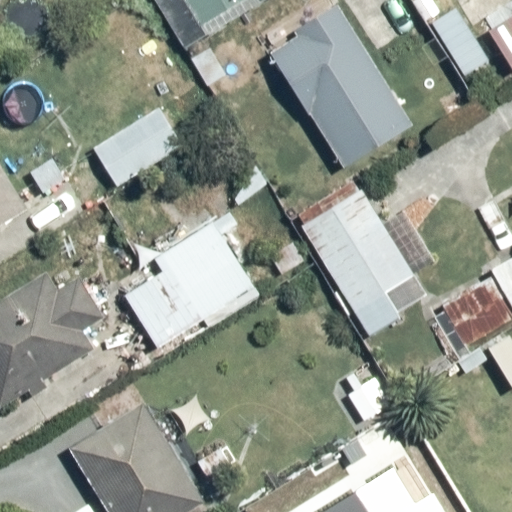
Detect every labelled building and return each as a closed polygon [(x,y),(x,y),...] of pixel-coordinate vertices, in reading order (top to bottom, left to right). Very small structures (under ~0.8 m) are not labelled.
[(252,0),(159,0),(181,40),(252,0)] [(269,52),(347,172),(418,127),(342,10),(269,52)] [(511,25),(497,34),(511,59),(511,25)] [(95,204),(189,141),(165,105),(151,115),(136,92),(97,118),(109,135),(68,163),(95,204)] [(217,175),(236,206),(270,186),(251,155),(217,175)] [(0,157),(0,232),(33,212),(0,157)] [(365,193),(306,228),(372,339),(429,300),(365,193)] [(162,272),(122,298),(158,352),(202,322),(205,327),(256,293),(211,225),(155,261),(162,272)] [(511,257),(493,268),(511,301),(511,257)] [(0,311),(0,400),(6,410),(99,354),(87,336),(110,324),(85,281),(64,293),(57,282),(0,311)] [(486,281),(442,305),(467,349),(511,325),(486,281)] [(366,382),(359,370),(344,378),(353,392),(348,395),(365,424),(397,405),(379,374),(366,382)] [(198,511),(209,506),(147,408),(75,452),(110,511),(198,511)] [(391,469),(319,511),(443,511),(433,496),(414,507),(391,469)] [(93,511),(85,499),(64,511),(93,511)]
